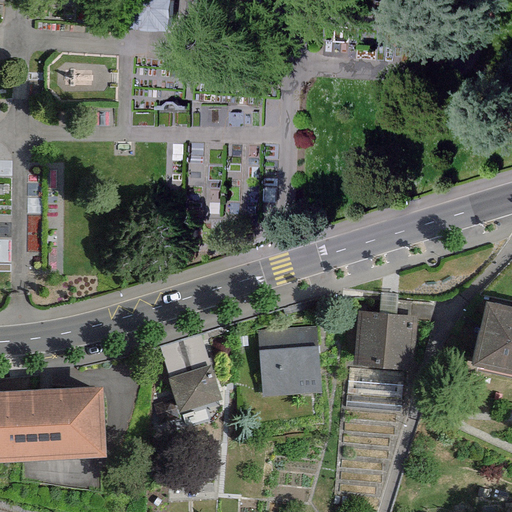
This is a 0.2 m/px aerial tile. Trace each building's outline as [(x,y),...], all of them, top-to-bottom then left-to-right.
[(511,301),(490,297),(474,363),(511,371),(511,301)] [(415,312),(358,310),(356,366),(413,368),(415,312)] [(317,323),(257,330),(264,395),(324,389),(317,323)] [(210,360),(171,374),(182,404),(221,389),(210,360)] [(353,391),(402,393),(402,378),(385,378),(354,376),(353,391)] [(98,383),(0,390),(0,450),(102,443),(98,383)]
